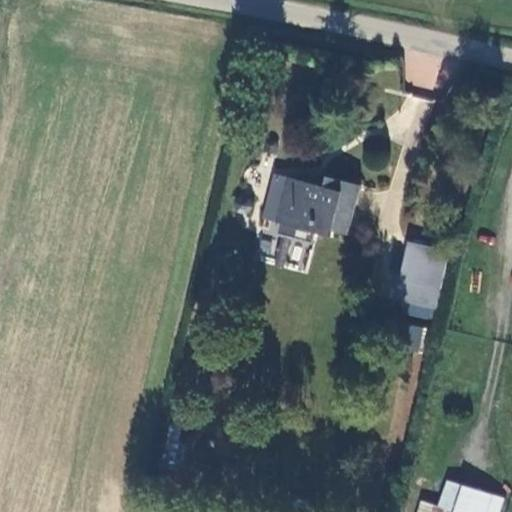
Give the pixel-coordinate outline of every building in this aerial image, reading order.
[(294,225),(292,231),(324,239),(326,233),(340,236),(352,187),(319,179),(317,188),(283,180),(273,219),(294,225)] [(412,239),(397,299),(436,309),(451,249),(412,239)] [(405,348),(421,351),(426,327),(409,324),(405,348)] [(199,448),(203,427),(192,425),(183,474),(203,478),(208,450),(199,448)] [(465,487),(459,511),(489,511),(494,494),(465,487)] [(501,511),(506,497),(494,494),(489,511),(501,511)]
